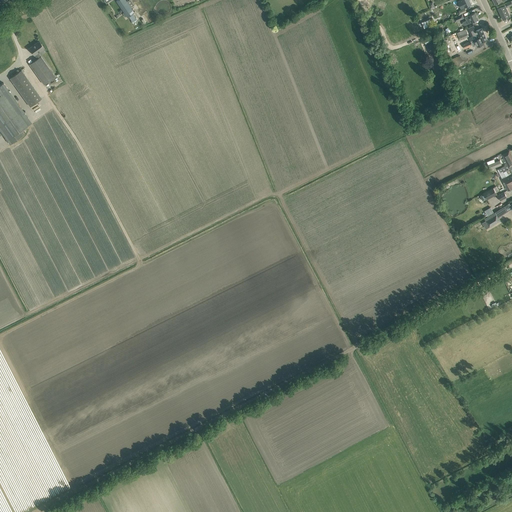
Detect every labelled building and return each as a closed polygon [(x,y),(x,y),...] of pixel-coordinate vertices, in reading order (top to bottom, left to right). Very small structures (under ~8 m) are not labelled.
[(124,13),(131,8),(125,0),(118,0),(116,1),(124,13)] [(429,3),(431,9),(453,0),(440,0),(438,1),(438,2),(439,4),(434,6),(433,2),(429,3)] [(469,0),(460,0),(458,1),(461,8),(469,5),(470,5),(470,4),(471,4),(469,0)] [(502,6),(498,9),(503,20),(510,16),(508,12),(506,7),(508,6),(506,3),(502,5),(503,6),(502,6)] [(134,13),(131,8),(124,13),(127,18),(129,17),(131,20),(135,16),(133,14),(134,13)] [(475,12),(471,14),(465,17),(466,20),(465,20),(463,21),(463,22),(463,23),(463,24),(464,25),(465,25),(478,19),(475,12)] [(453,23),(455,22),(464,18),(462,15),(451,19),(447,21),(447,23),(448,22),(449,24),(453,23)] [(430,18),(422,22),(424,28),(433,25),(430,18)] [(482,28),(477,30),(475,31),(478,38),(476,39),(478,43),(487,39),(482,28)] [(426,45),(434,42),(431,35),(423,38),(426,45)] [(29,64),(32,68),(44,84),(55,76),(41,56),(40,56),(38,52),(44,48),(42,45),(39,41),(29,48),(34,55),(35,55),(37,59),(29,64)] [(465,49),(471,46),(469,41),(462,44),(465,49)] [(463,63),(460,55),(451,59),(454,68),(459,66),(458,65),(463,63)] [(30,107),(41,98),(21,70),(10,78),(30,107)] [(24,121),(4,92),(8,89),(3,83),(0,84),(0,129),(10,144),(24,134),(21,130),(28,125),(25,121),(24,121)] [(490,136),(487,137),(507,129),(504,123),(509,121),(511,120),(508,113),(509,112),(506,106),(502,107),(498,109),(500,116),(498,116),(501,124),(502,125),(488,131),(490,136)] [(511,156),(509,151),(502,154),(507,163),(507,164),(509,167),(511,165),(511,156)] [(494,159),(487,162),(488,164),(490,170),(497,167),(502,165),(500,159),(495,161),(494,159)] [(506,165),(498,169),(502,178),(500,179),(502,183),(504,182),(508,190),(511,187),(511,185),(511,184),(511,172),(509,167),(507,164),(507,163),(505,164),(506,165)] [(493,188),(483,193),(486,199),(496,194),(493,188)] [(497,196),(500,200),(507,197),(504,192),(497,196)] [(487,220),(486,221),(489,227),(500,220),(495,212),(485,218),(487,220)]
